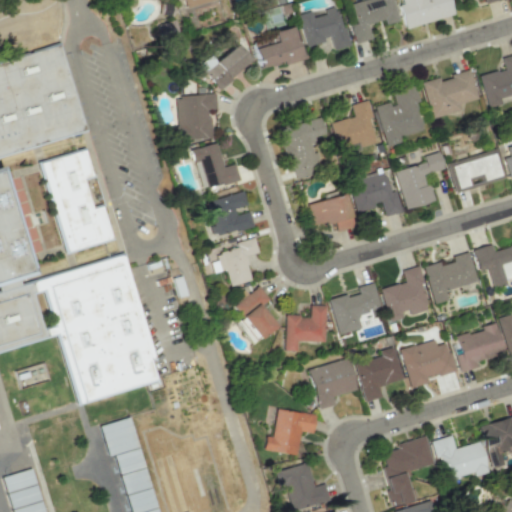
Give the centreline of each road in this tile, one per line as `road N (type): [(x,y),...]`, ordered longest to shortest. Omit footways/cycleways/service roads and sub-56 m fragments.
road 1 (residential): [(511,25),(257,101),(251,126),(296,265),(312,268),(511,207)]
road 2 (residential): [(511,386),(339,439),(361,511)]
